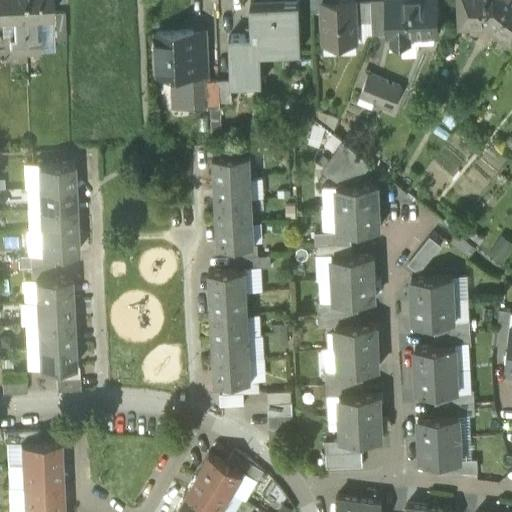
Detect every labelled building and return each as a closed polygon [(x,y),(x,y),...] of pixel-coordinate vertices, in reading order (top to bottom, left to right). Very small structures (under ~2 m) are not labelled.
[(22,0),(0,0),(0,17),(12,17),(24,16),(22,0)] [(50,0),(22,0),(24,16),(34,16),(51,15),(51,13),(50,0)] [(352,0),(343,0),(322,1),(324,43),(355,42),(354,23),(353,1),(352,0)] [(365,0),(353,1),(354,23),(366,23),(365,0)] [(383,0),(369,0),(371,34),(385,34),(383,0)] [(434,0),(387,0),(389,35),(409,34),(436,33),(434,0)] [(511,0),(457,0),(460,21),(487,20),(510,37),(511,34),(511,0)] [(297,3),(250,5),(252,35),(230,36),(232,83),(260,82),(259,52),(299,50),(297,3)] [(64,13),(51,13),(51,15),(51,35),(51,41),(65,40),(64,13)] [(34,16),(35,35),(38,35),(51,35),(51,15),(34,16)] [(24,16),(12,17),(13,36),(25,36),(24,16)] [(24,16),(25,36),(35,35),(34,16),(24,16)] [(192,30),(157,32),(159,73),(173,72),(195,71),(193,32),(192,30)] [(195,71),(173,72),(174,101),(207,99),(206,89),(203,31),(193,32),(195,71)] [(35,35),(25,36),(25,53),(39,53),(38,35),(35,35)] [(13,36),(9,37),(9,54),(25,53),(25,36),(13,36)] [(400,87),(368,74),(360,95),(392,107),(400,87)] [(220,88),(206,89),(207,99),(207,112),(221,111),(220,88)] [(233,88),(220,88),(221,111),(234,110),(233,88)] [(10,127),(0,127),(0,152),(12,151),(10,127)] [(336,184),(357,183),(373,164),(344,142),(322,168),(336,184)] [(249,152),(213,154),(214,177),(251,175),(249,152)] [(73,161),(36,163),(37,186),(74,184),(73,161)] [(251,175),(214,177),(215,199),(252,197),(251,175)] [(357,183),(336,184),(338,207),(378,205),(376,182),(357,183)] [(74,184),(37,186),(38,208),(75,206),(74,184)] [(252,197),(215,199),(216,222),(253,220),(252,197)] [(378,205),(338,207),(339,230),(350,229),(379,228),(378,205)] [(75,206),(38,208),(39,230),(76,228),(75,206)] [(253,220),(216,222),(217,244),(233,244),(254,243),(253,220)] [(76,228),(39,230),(40,253),(53,253),(77,251),(76,228)] [(339,230),(315,231),(316,243),(351,241),(350,229),(339,230)] [(476,247),(457,232),(450,241),(468,256),(476,247)] [(440,243),(430,235),(409,260),(419,269),(440,243)] [(316,243),(316,256),(332,255),(332,254),(352,253),(351,241),(316,243)] [(254,243),(233,244),(234,256),(258,254),(257,243),(254,243)] [(352,253),(332,254),(332,255),(333,277),(373,275),(372,252),(352,253)] [(40,253),(17,254),(18,266),(30,266),(54,264),(53,253),(40,253)] [(258,254),(234,256),(235,268),(245,267),(271,266),(270,254),(258,254)] [(54,264),(30,266),(30,278),(34,278),(54,276),(54,264)] [(235,268),(208,269),(209,292),(246,290),(245,267),(235,268)] [(451,274),(411,276),(412,299),(452,297),(451,274)] [(373,275),(333,277),(334,300),(354,299),(374,298),(373,275)] [(54,276),(34,278),(35,300),(72,299),(71,276),(54,276)] [(246,290),(209,292),(211,314),(247,312),(246,290)] [(452,297),(412,299),(413,322),(433,321),(453,320),(452,297)] [(72,299),(35,300),(36,323),(73,321),(72,299)] [(354,299),(334,300),(318,301),(319,313),(355,311),(354,299)] [(511,310),(499,308),(495,344),(507,346),(509,326),(511,310)] [(355,311),(319,313),(319,325),(335,325),(335,324),(355,323),(355,311)] [(247,312),(211,314),(212,336),(249,335),(247,312)] [(453,320),(433,321),(434,333),(470,331),(469,319),(453,320)] [(73,321),(36,323),(37,345),(74,343),(73,321)] [(355,323),(335,324),(335,325),(337,347),(377,345),(375,322),(355,323)] [(470,331),(434,333),(435,345),(455,344),(471,344),(470,331)] [(249,335),(212,336),(213,359),(250,357),(249,335)] [(74,343),(37,345),(38,368),(55,367),(75,366),(74,343)] [(435,345),(415,346),(416,369),(456,367),(455,344),(435,345)] [(377,345),(337,347),(337,370),(338,370),(361,369),(378,368),(377,345)] [(250,357),(213,359),(214,382),(222,381),(251,380),(250,357)] [(75,366),(55,367),(56,379),(79,378),(78,366),(75,366)] [(456,367),(416,369),(417,392),(437,391),(457,390),(456,367)] [(25,369),(1,370),(2,382),(26,381),(25,369)] [(361,369),(338,370),(337,370),(326,370),(326,383),(362,381),(361,369)] [(56,379),(56,391),(80,390),(80,378),(79,378),(56,379)] [(251,380),(222,381),(223,393),(243,392),(259,391),(258,379),(251,380)] [(26,381),(2,382),(2,394),(26,392),(26,381)] [(362,381),(326,383),(327,395),(339,395),(339,394),(363,393),(362,387),(362,381)] [(457,390),(437,391),(438,403),(473,401),(473,389),(457,390)] [(291,390),(267,391),(267,403),(291,402),(291,390)] [(223,393),(219,394),(220,405),(243,404),(243,392),(223,393)] [(363,393),(339,394),(339,395),(340,417),(380,415),(379,392),(363,393)] [(473,401),(438,403),(438,415),(458,414),(474,414),(473,401)] [(291,402),(267,403),(268,415),(292,414),(291,402)] [(292,414),(268,415),(269,427),(293,426),(292,414)] [(438,415),(418,416),(419,439),(459,437),(458,414),(438,415)] [(380,415),(340,417),(341,440),(361,439),(381,438),(380,415)] [(293,426),(269,427),(269,439),(293,438),(293,426)] [(39,430),(3,431),(4,443),(20,442),(40,441),(39,430)] [(459,437),(419,439),(420,462),(440,461),(460,460),(460,459),(459,437)] [(361,439),(341,440),(325,440),(325,453),(326,453),(361,451),(362,451),(361,439)] [(40,441),(20,442),(21,465),(61,463),(60,440),(40,441)] [(361,451),(326,453),(326,467),(362,466),(361,451)] [(226,462),(209,452),(197,472),(232,492),(243,472),(226,462)] [(253,464),(232,452),(226,462),(243,472),(247,474),(253,464)] [(460,460),(440,461),(441,473),(477,471),(476,459),(460,459),(460,460)] [(61,463),(21,465),(22,488),(62,486),(61,463)] [(263,470),(253,464),(247,474),(257,480),(263,470)] [(232,492),(197,472),(186,491),(221,511),(232,492)] [(62,486),(22,488),(23,510),(63,508),(62,486)] [(220,511),(221,511),(186,491),(175,511),(177,511),(220,511)] [(357,511),(359,499),(336,496),(334,511),(357,511)] [(380,511),(382,502),(359,499),(357,511),(380,511)]
